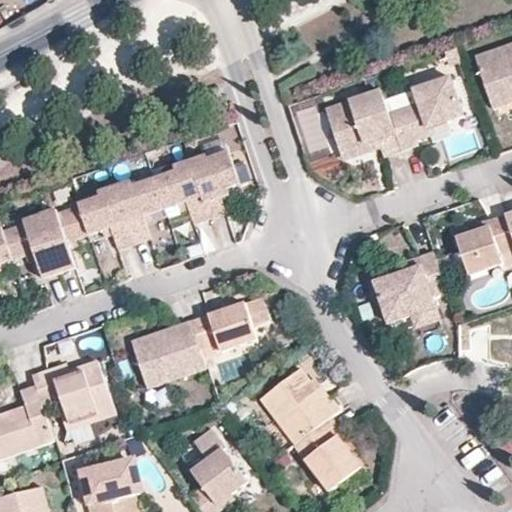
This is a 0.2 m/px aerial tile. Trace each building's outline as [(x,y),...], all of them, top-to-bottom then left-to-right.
[(511,47),(478,60),(488,94),(506,88),(509,102),(511,101),(511,47)] [(433,134),(430,127),(448,121),(462,116),(449,78),(414,91),(419,104),(390,115),(402,150),(419,145),(418,138),(433,134)] [(220,87),(211,91),(218,111),(228,107),(220,87)] [(488,94),(493,108),(509,102),(506,88),(488,94)] [(419,104),(414,91),(385,100),(390,115),(419,104)] [(327,110),(341,152),(378,139),(382,149),(384,156),(402,150),(390,115),(385,100),(382,93),(327,110)] [(430,127),(433,134),(449,127),(448,121),(430,127)] [(382,149),(378,139),(341,152),(344,161),(382,149)] [(226,214),(222,198),(219,191),(228,188),(241,184),(230,154),(209,161),(208,156),(191,162),(210,219),(226,214)] [(165,210),(178,206),(186,204),(189,209),(194,225),(210,219),(191,162),(175,167),(175,172),(154,179),(165,210)] [(152,239),(146,224),(145,217),(153,215),(165,210),(154,179),(134,186),(132,182),(115,188),(134,245),(152,239)] [(89,236),(101,232),(110,229),(112,235),(117,251),(134,245),(115,188),(98,193),(100,197),(78,204),(80,208),(89,236)] [(230,195),(228,188),(219,191),(222,198),(230,195)] [(178,206),(181,212),(189,209),(186,204),(178,206)] [(76,268),(70,248),(68,242),(76,239),(89,236),(80,208),(59,214),(57,210),(40,216),(60,274),(76,268)] [(145,217),(146,224),(155,221),(153,215),(145,217)] [(12,259),(25,255),(34,252),(37,260),(43,279),(60,274),(40,216),(24,221),(26,226),(4,233),(12,259)] [(511,232),(507,217),(490,223),(492,229),(478,234),(458,241),(470,273),(470,275),(504,263),(508,272),(511,270),(511,232)] [(492,229),(490,223),(476,228),(478,234),(492,229)] [(0,263),(2,262),(12,259),(4,233),(2,229),(0,229),(0,263)] [(101,232),(103,237),(112,235),(110,229),(101,232)] [(68,242),(70,248),(78,246),(76,239),(68,242)] [(34,252),(25,255),(26,259),(28,263),(37,260),(34,252)] [(421,268),(405,273),(372,284),(385,326),(408,319),(437,309),(433,297),(448,292),(434,254),(419,259),(421,268)] [(26,259),(25,255),(12,259),(14,263),(26,259)] [(403,264),(405,273),(421,268),(419,259),(403,264)] [(269,321),(261,299),(245,304),(253,327),(269,321)] [(201,351),(217,345),(222,354),(258,341),(253,327),(245,304),(191,324),(201,351)] [(408,319),(413,330),(441,319),(437,309),(408,319)] [(135,352),(147,389),(207,369),(201,351),(191,324),(162,334),(165,342),(135,352)] [(133,344),(135,352),(165,342),(162,334),(133,344)] [(222,354),(217,345),(201,351),(204,360),(222,354)] [(45,413),(58,407),(66,432),(113,415),(95,364),(67,373),(51,379),(49,370),(32,376),(36,388),(45,413)] [(67,373),(64,365),(49,370),(51,379),(67,373)] [(260,399),(276,419),(295,446),(330,419),(341,410),(331,398),(327,401),(324,402),(309,381),(299,369),(260,399)] [(324,402),(327,401),(312,380),(309,381),(324,402)] [(0,417),(0,461),(55,444),(45,413),(36,388),(20,393),(25,408),(0,417)] [(276,419),(265,427),(285,453),(295,446),(276,419)] [(330,419),(295,446),(330,492),(361,469),(349,454),(338,438),(342,435),(330,419)] [(191,473),(203,489),(188,498),(198,511),(219,511),(221,511),(216,506),(231,496),(245,484),(222,452),(225,450),(210,431),(193,443),(206,462),(191,473)] [(349,454),(353,450),(342,435),(338,438),(349,454)] [(123,460),(80,472),(90,511),(137,511),(133,494),(130,481),(134,480),(130,464),(129,462),(128,462),(127,461),(125,460),(123,460)] [(0,498),(0,511),(48,511),(42,488),(0,498)] [(234,501),(231,496),(216,506),(221,511),(234,501)]
